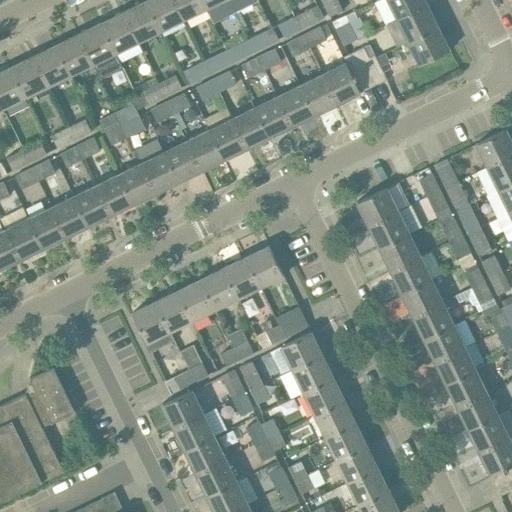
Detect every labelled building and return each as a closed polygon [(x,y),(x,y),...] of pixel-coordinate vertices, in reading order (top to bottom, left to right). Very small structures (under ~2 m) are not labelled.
[(161,29),(183,18),(174,0),(147,0),(161,29)] [(174,0),(183,18),(206,7),(202,0),(174,0)] [(202,0),(206,7),(212,19),(235,8),(230,0),(202,0)] [(344,10),(338,0),(323,0),(322,1),(330,16),(344,10)] [(388,0),(399,20),(429,5),(426,0),(388,0)] [(123,11),(138,41),(161,29),(146,1),(134,7),(134,6),(123,11)] [(429,5),(399,20),(410,43),(439,29),(432,15),(433,14),(429,5)] [(295,16),(301,29),(318,21),(311,8),(295,16)] [(116,52),(138,41),(123,11),(113,16),(113,17),(101,23),(116,52)] [(278,24),(284,37),(301,29),(295,16),(278,24)] [(349,21),(335,28),(344,45),(358,38),(349,21)] [(89,28),(78,33),(93,63),(101,79),(123,67),(116,52),(101,23),(89,29),(89,28)] [(304,34),(311,47),(327,39),(321,26),(304,34)] [(439,29),(410,43),(422,66),(423,66),(423,65),(450,52),(451,52),(452,51),(451,50),(445,39),(444,39),(439,29)] [(266,30),(249,38),(256,51),(272,43),(266,30)] [(70,74),(93,63),(78,33),(68,38),(68,39),(56,45),(70,74)] [(287,43),(293,56),(311,47),(304,34),(287,43)] [(233,46),(239,59),(256,51),(249,38),(233,46)] [(70,74),(56,45),(44,51),(43,50),(33,55),(48,85),(70,74)] [(363,67),(377,59),(375,54),(369,56),(364,46),(343,56),(345,61),(351,72),(363,67)] [(276,48),(259,57),(266,69),(282,61),(276,48)] [(227,65),(220,52),(204,60),(210,73),(227,65)] [(41,97),(51,92),(48,85),(41,71),(33,55),(22,60),(23,61),(11,67),(25,96),(37,90),(41,97)] [(248,78),(266,69),(259,57),(242,65),(248,78)] [(387,79),(377,59),(363,67),(373,87),(387,79)] [(210,73),(204,60),(187,68),(193,81),(210,73)] [(360,93),(361,93),(361,92),(351,72),(345,61),(323,72),(339,104),(348,99),(360,93)] [(0,102),(2,107),(25,96),(11,67),(0,72),(0,102)] [(373,87),(363,67),(351,72),(361,92),(373,87)] [(214,79),(220,92),(237,83),(231,71),(214,79)] [(339,104),(323,72),(300,83),(316,114),(327,109),(328,110),(339,104)] [(159,82),(165,96),(182,87),(176,74),(159,82)] [(203,100),(220,92),(214,79),(197,88),(203,100)] [(165,96),(159,82),(136,93),(143,107),(165,96)] [(316,114),(300,83),(278,94),(294,126),(303,122),(303,121),(316,114)] [(123,124),(139,116),(136,110),(143,107),(136,93),(124,99),(128,107),(117,112),(123,124)] [(185,93),(169,102),(175,114),(192,106),(185,93)] [(282,132),(294,126),(278,94),(255,105),(271,137),(282,131),(282,132)] [(175,114),(169,102),(151,110),(158,123),(175,114)] [(232,117),(248,149),(258,144),(258,143),(271,137),(255,105),(232,117)] [(106,133),(123,124),(117,112),(100,120),(106,133)] [(139,116),(123,124),(129,136),(145,128),(139,116)] [(210,128),(225,159),(237,153),(237,154),(248,149),(232,117),(210,128)] [(68,126),(75,140),(92,131),(85,118),(68,126)] [(129,136),(123,124),(106,133),(112,145),(129,136)] [(75,140),(68,126),(51,135),(58,149),(75,140)] [(187,139),(203,171),(213,166),(212,165),(218,162),(225,159),(210,128),(187,139)] [(476,144),(487,167),(511,154),(511,140),(507,130),(507,129),(476,144)] [(78,146),(83,158),(101,149),(95,138),(78,146)] [(137,150),(143,161),(142,162),(157,193),(167,188),(167,187),(180,181),(164,150),(163,151),(157,139),(137,150)] [(192,176),(203,171),(187,139),(164,150),(180,181),(191,175),(192,176)] [(23,149),(29,162),(47,154),(40,140),(23,149)] [(66,166),(83,158),(78,146),(61,155),(66,166)] [(29,162),(23,149),(6,157),(13,170),(29,162)] [(511,154),(487,167),(498,190),(511,182),(511,154)] [(448,158),(435,164),(446,187),(459,181),(448,158)] [(32,168),(38,181),(56,172),(50,160),(32,168)] [(119,173),(134,203),(145,198),(146,198),(146,199),(157,193),(142,162),(119,173)] [(38,181),(32,168),(16,176),(22,189),(38,181)] [(122,210),(134,203),(119,173),(96,184),(112,215),(122,211),(122,210)] [(427,197),(440,190),(432,173),(418,180),(427,197)] [(457,210),(470,203),(459,181),(446,187),(457,210)] [(0,183),(0,199),(11,194),(4,182),(0,183)] [(511,182),(498,190),(509,212),(511,210),(511,182)] [(101,221),(112,215),(96,184),(74,195),(89,226),(101,220),(101,221)] [(368,226),(399,211),(387,187),(357,202),(357,204),(358,203),(364,215),(363,215),(368,226)] [(438,219),(452,212),(440,190),(427,197),(438,219)] [(76,232),(89,226),(74,195),(51,206),(67,238),(77,233),(76,232)] [(481,226),(470,203),(457,210),(468,232),(481,226)] [(28,218),(44,248),(56,242),(56,243),(67,238),(51,206),(28,218)] [(399,211),(368,226),(373,236),(374,236),(380,248),(410,233),(399,211)] [(449,242),(463,235),(452,212),(438,219),(449,242)] [(6,229),(21,260),(32,255),(31,254),(44,248),(28,218),(6,229)] [(492,249),(481,226),(468,232),(479,255),(492,249)] [(11,265),(21,260),(6,229),(0,231),(0,269),(10,264),(11,265)] [(385,261),(390,271),(421,256),(410,233),(380,248),(386,260),(385,261)] [(471,252),(463,235),(449,242),(457,259),(471,252)] [(246,256),(261,286),(284,275),(269,245),(246,256)] [(481,261),(490,278),(503,271),(495,254),(481,261)] [(261,286),(246,256),(224,268),(238,298),(261,286)] [(390,271),(395,281),(396,281),(402,293),(432,278),(442,274),(435,259),(425,264),(421,256),(390,271)] [(471,287),(485,280),(476,263),(462,270),(471,287)] [(224,268),(201,279),(216,309),(238,298),(224,268)] [(511,288),(503,271),(490,278),(498,295),(511,288)] [(432,278),(402,293),(408,305),(407,306),(412,316),(443,301),(432,278)] [(201,279),(178,290),(193,320),(216,309),(201,279)] [(493,298),(485,280),(471,287),(480,304),(493,298)] [(178,290),(156,301),(175,340),(170,331),(193,320),(178,290)] [(152,352),(175,340),(156,301),(132,313),(152,352)] [(418,326),(424,339),(455,324),(443,301),(412,316),(417,327),(418,326)] [(511,323),(511,322),(511,301),(503,306),(511,323)] [(279,324),(286,337),(309,326),(299,307),(276,318),(279,324)] [(496,331),(507,326),(498,308),(488,314),(487,312),(478,317),(487,336),(496,331)] [(279,324),(266,330),(272,344),(286,337),(279,324)] [(429,351),(434,362),(466,346),(455,324),(424,339),(430,351),(429,351)] [(511,351),(511,335),(507,326),(496,331),(507,354),(511,351)] [(293,369),(323,354),(312,331),(282,346),(293,369)] [(248,339),(234,346),(241,359),(255,352),(248,339)] [(194,344),(180,351),(195,382),(209,375),(203,363),(194,344)] [(241,359),(234,346),(220,353),(227,366),(241,359)] [(466,346),(434,362),(439,372),(440,372),(446,384),(477,369),(466,346)] [(172,393),(195,382),(180,351),(172,355),(181,374),(166,381),(172,393)] [(323,354),(293,369),(304,392),(334,377),(323,354)] [(251,390),(264,384),(252,361),(239,367),(251,390)] [(0,405),(0,502),(64,471),(43,427),(75,411),(54,366),(30,378),(35,389),(0,405)] [(222,376),(233,399),(245,393),(234,369),(222,376)] [(451,396),(456,407),(488,391),(477,369),(446,384),(452,396),(451,396)] [(315,415),(345,400),(334,377),(304,392),(315,415)] [(271,397),(264,384),(251,390),(257,404),(271,397)] [(168,418),(173,428),(204,413),(193,390),(162,405),(163,406),(169,417),(168,418)] [(488,391),(456,407),(461,417),(462,417),(468,429),(499,414),(488,391)] [(253,409),(245,393),(233,399),(241,415),(253,409)] [(326,437),(356,422),(345,400),(315,415),(326,437)] [(173,428),(178,439),(179,439),(185,450),(215,436),(227,430),(216,407),(204,413),(173,428)] [(510,435),(499,414),(468,429),(474,441),(473,442),(479,453),(511,437),(510,435)] [(266,421),(273,435),(280,432),(274,417),(266,421)] [(247,427),(255,444),(267,438),(259,421),(247,427)] [(326,437),(337,460),(367,445),(356,422),(326,437)] [(286,445),(280,432),(273,435),(279,448),(286,445)] [(191,464),(195,473),(226,458),(215,436),(185,450),(191,464)] [(511,439),(511,437),(479,453),(484,463),(484,462),(490,474),(490,476),(491,475),(511,464),(511,439)] [(267,438),(255,444),(265,466),(278,460),(267,438)] [(367,445),(337,460),(348,483),(378,468),(367,445)] [(202,485),(207,496),(237,481),(226,458),(195,473),(201,485),(202,485)] [(288,466),(295,481),(308,474),(301,460),(288,466)] [(511,464),(491,475),(496,487),(511,479),(511,464)] [(290,483),(281,466),(268,472),(277,490),(290,483)] [(348,483),(359,505),(389,490),(378,468),(348,483)] [(315,487),(308,474),(295,481),(302,494),(315,487)] [(511,490),(511,479),(496,487),(501,496),(511,490)] [(230,511),(248,503),(237,481),(207,496),(214,510),(213,510),(213,511),(230,511)] [(290,483),(277,490),(285,506),(298,500),(290,483)] [(399,511),(389,490),(359,505),(362,511),(399,511)] [(102,498),(109,511),(124,511),(114,492),(102,498)] [(109,511),(102,498),(90,504),(93,511),(109,511)] [(252,511),(248,503),(230,511),(252,511)]
